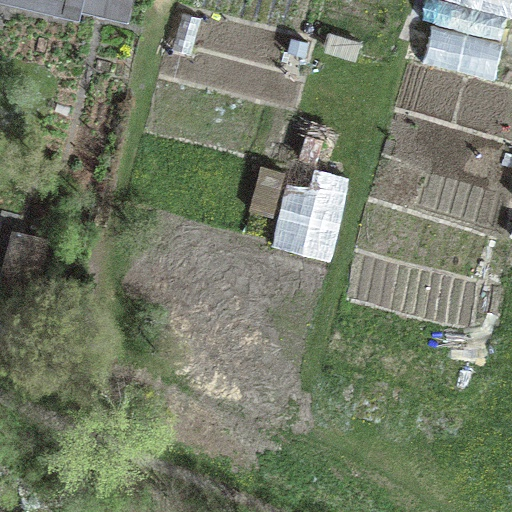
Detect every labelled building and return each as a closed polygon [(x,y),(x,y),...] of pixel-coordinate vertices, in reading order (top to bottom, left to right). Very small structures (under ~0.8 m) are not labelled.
[(34,0),(74,9),(76,0),(34,0)] [(475,326),(511,177),(511,0),(426,0),(353,296),(475,326)] [(240,57),(233,87),(270,95),(285,30),(204,11),(196,46),(240,57)] [(350,183),(293,169),(275,242),(333,256),(350,183)] [(6,272),(35,279),(46,240),(16,232),(6,272)]
